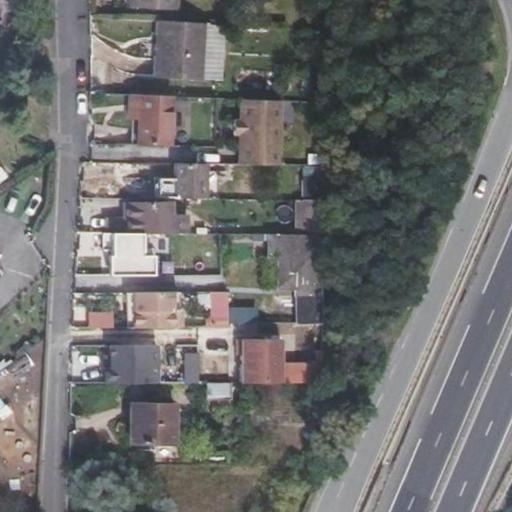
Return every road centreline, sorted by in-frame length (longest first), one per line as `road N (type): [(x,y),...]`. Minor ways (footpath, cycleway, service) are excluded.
road 1 (unclassified): [(53,511),(68,197),(65,0)]
road 2 (primary): [(511,245),(404,511)]
road 3 (primary): [(511,117),(412,351)]
road 4 (unclassified): [(412,351),(321,511)]
road 5 (primary): [(412,351),(345,511)]
road 6 (primary): [(451,511),(511,367)]
